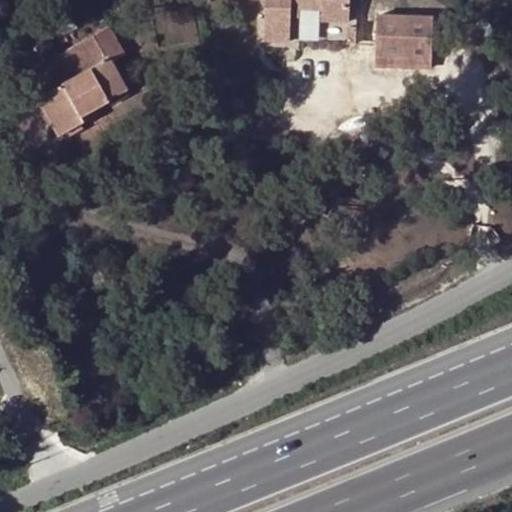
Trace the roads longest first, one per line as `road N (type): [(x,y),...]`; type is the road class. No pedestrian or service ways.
road 1 (tertiary): [(511,270),(279,383),(0,503)]
road 2 (motorway): [(511,366),(152,511)]
road 3 (motorway): [(342,511),(511,443)]
